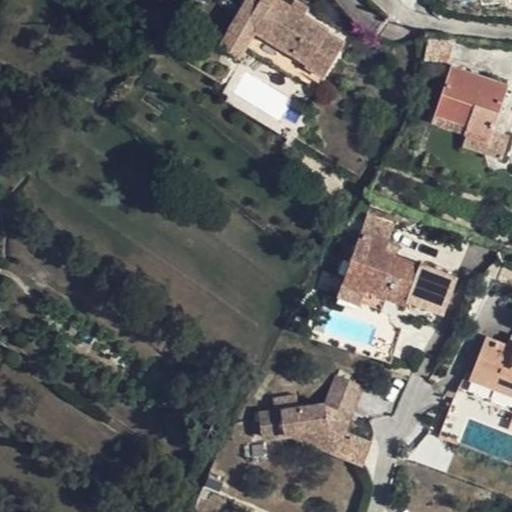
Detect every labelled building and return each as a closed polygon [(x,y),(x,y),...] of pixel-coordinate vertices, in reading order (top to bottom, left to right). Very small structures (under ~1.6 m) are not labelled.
[(307,63),(306,66),(323,76),(344,43),(327,32),(328,30),(303,15),(291,7),(279,0),(246,0),(229,28),(230,29),(220,45),(238,56),(244,48),(271,64),(282,47),(307,63)] [(295,1),(291,7),(303,15),(308,9),(295,1)] [(429,35),(425,59),(448,62),(453,39),(429,35)] [(297,80),(306,66),(307,63),(282,47),(271,64),(297,80)] [(432,121),(468,133),(489,141),(493,129),(508,87),(451,67),(432,121)] [(509,136),(493,129),(489,141),(468,133),(463,146),(500,159),(509,136)] [(393,224),(367,215),(360,232),(387,242),(393,224)] [(419,265),(396,257),(384,253),(387,242),(360,232),(343,280),(388,297),(406,303),(408,299),(445,312),(458,278),(419,264),(419,265)] [(399,246),(387,242),(384,253),(396,257),(399,246)] [(382,311),(388,297),(343,280),(338,295),(382,311)] [(305,318),(296,316),(294,324),(301,327),(305,318)] [(511,346),(508,345),(486,338),(472,375),(511,389),(511,346)] [(511,396),(511,389),(472,375),(470,380),(511,396)] [(334,396),(360,405),(364,392),(339,383),(334,396)] [(360,405),(334,396),(329,411),(355,419),(360,405)] [(348,442),(355,419),(329,411),(264,424),(269,448),(287,445),(333,438),(348,442)] [(465,424),(450,418),(445,435),(460,440),(465,424)] [(379,449),(348,442),(333,438),(287,445),(374,469),(379,449)]
